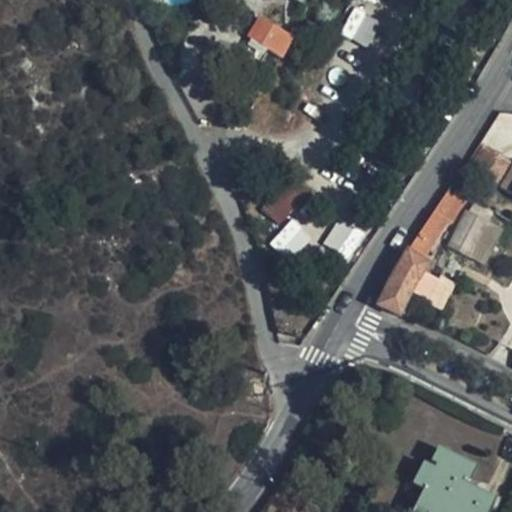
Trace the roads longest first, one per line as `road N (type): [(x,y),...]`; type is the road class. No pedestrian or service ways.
road 1 (residential): [(292,416),(256,275),(144,0)]
road 2 (residential): [(348,325),(511,61)]
road 3 (residential): [(348,325),(386,358),(511,423)]
road 4 (residential): [(511,390),(402,336),(348,325)]
